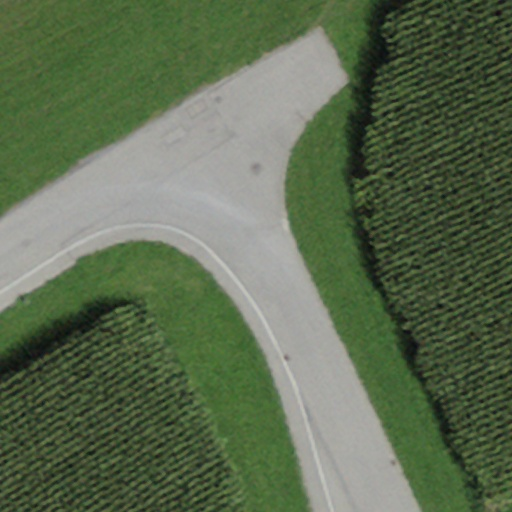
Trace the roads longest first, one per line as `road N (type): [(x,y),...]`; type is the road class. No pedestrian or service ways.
road 1 (residential): [(202,142),(380,511)]
road 2 (residential): [(0,270),(202,142)]
road 3 (residential): [(202,142),(331,61)]
